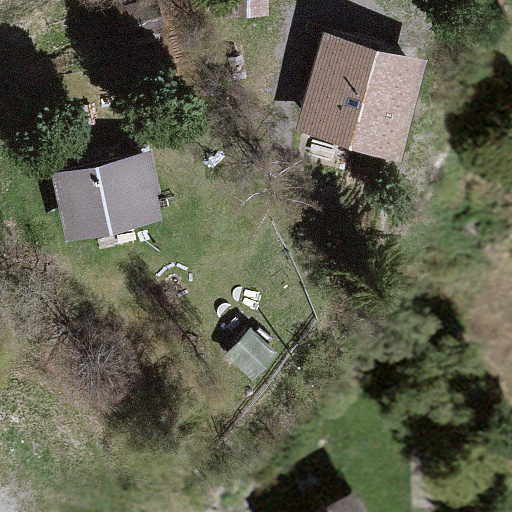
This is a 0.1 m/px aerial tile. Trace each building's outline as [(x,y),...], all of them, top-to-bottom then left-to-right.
[(260,0),(213,0),(214,25),(260,24),(260,0)] [(410,50),(311,25),(286,125),(385,150),(410,50)] [(140,144),(42,164),(56,235),(154,214),(140,144)] [(242,328),(216,356),(243,381),(269,352),(242,328)] [(359,511),(350,495),(318,511),(359,511)]
